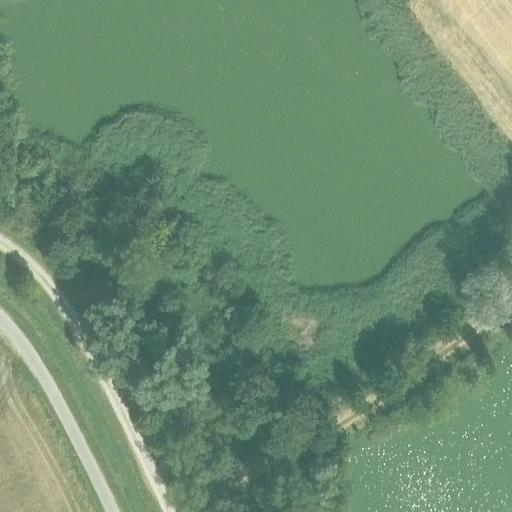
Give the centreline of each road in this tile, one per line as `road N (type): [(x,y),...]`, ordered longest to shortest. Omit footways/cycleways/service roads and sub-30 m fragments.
road 1 (track): [(0,240),(40,269),(69,310),(169,511)]
road 2 (unclassified): [(0,317),(38,366),(112,511)]
